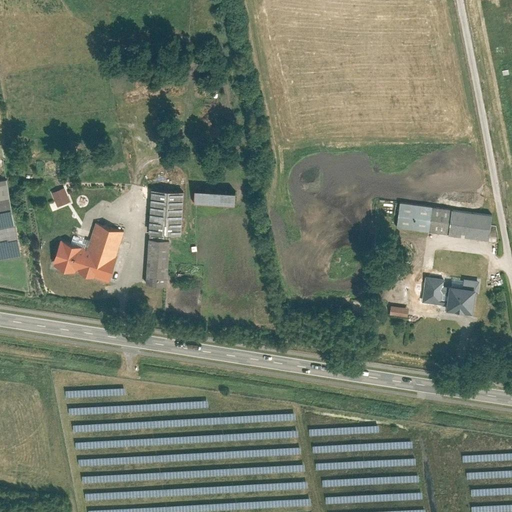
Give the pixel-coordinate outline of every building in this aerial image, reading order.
[(0,255),(22,252),(7,177),(0,178),(0,255)] [(52,192),(58,206),(70,202),(64,187),(52,192)] [(185,190),(153,188),(150,230),(182,232),(185,190)] [(396,226),(428,230),(431,206),(399,201),(396,226)] [(428,230),(447,233),(451,208),(431,206),(428,230)] [(491,213),(451,208),(447,233),(488,238),(491,213)] [(61,238),(54,261),(56,262),(55,264),(75,270),(76,269),(109,279),(124,231),(97,222),(92,240),(89,247),(71,242),(61,238)] [(74,234),(71,242),(89,247),(92,240),(74,234)] [(147,282),(168,283),(170,239),(150,237),(147,282)] [(440,303),(444,278),(426,275),(422,300),(440,303)] [(446,308),(473,311),(476,288),(450,284),(446,308)] [(408,307),(390,304),(389,313),(406,316),(408,307)]
